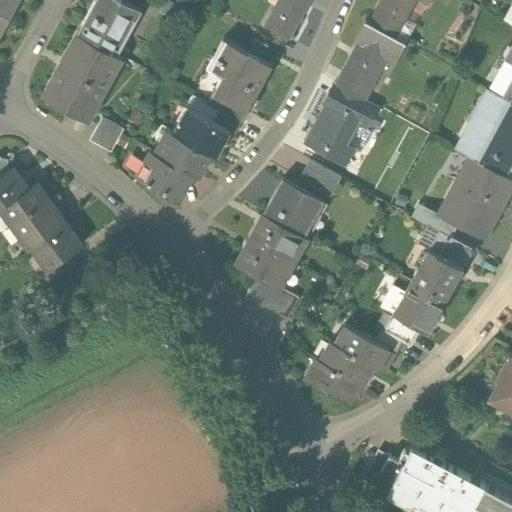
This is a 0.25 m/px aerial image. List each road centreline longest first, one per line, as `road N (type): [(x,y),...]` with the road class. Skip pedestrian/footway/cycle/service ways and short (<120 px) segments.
road 1 (residential): [(169,244),(281,130),(344,0)]
road 2 (residential): [(511,282),(435,379),(310,454)]
road 3 (residential): [(310,454),(244,344),(169,244)]
road 4 (residential): [(169,244),(105,180),(0,104)]
